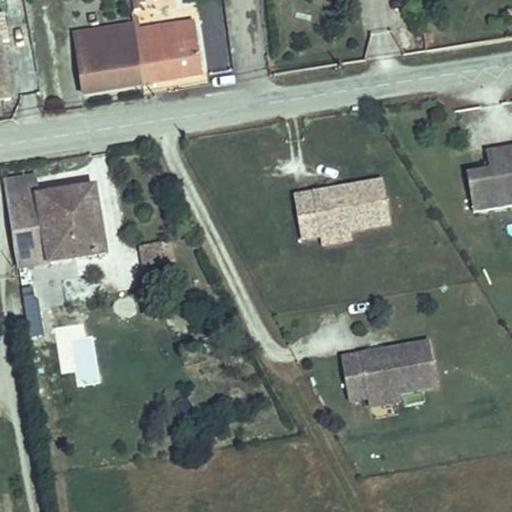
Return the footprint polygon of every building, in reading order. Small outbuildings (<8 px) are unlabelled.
[(128,0),(129,8),(142,8),(141,0),(128,0)] [(131,30),(132,35),(178,28),(175,9),(129,15),(131,30)] [(220,43),(218,24),(191,26),(194,47),(220,43)] [(140,91),(200,82),(194,47),(191,26),(178,28),(132,35),(140,91)] [(47,30),(32,32),(36,56),(52,54),(47,30)] [(131,30),(71,39),(80,99),(140,91),(132,35),(131,30)] [(495,168),(472,172),(479,210),(511,204),(511,145),(491,149),(495,168)] [(320,192),(300,196),(308,237),(326,234),(352,229),(392,222),(385,180),(354,186),(355,192),(321,198),(320,192)] [(39,202),(35,185),(2,190),(17,275),(105,260),(93,194),(39,202)] [(354,186),(320,192),(321,198),(355,192),(354,186)] [(352,229),(326,234),(327,243),(354,239),(352,229)] [(134,274),(162,269),(159,250),(131,253),(134,274)] [(26,337),(43,334),(38,306),(20,309),(26,337)] [(88,343),(85,319),(62,322),(65,345),(88,343)] [(348,359),(356,400),(374,397),(400,392),(441,385),(433,343),(402,349),(403,355),(369,361),(368,355),(348,359)] [(402,349),(368,355),(369,361),(403,355),(402,349)] [(400,392),(374,397),(376,407),(402,402),(400,392)]
